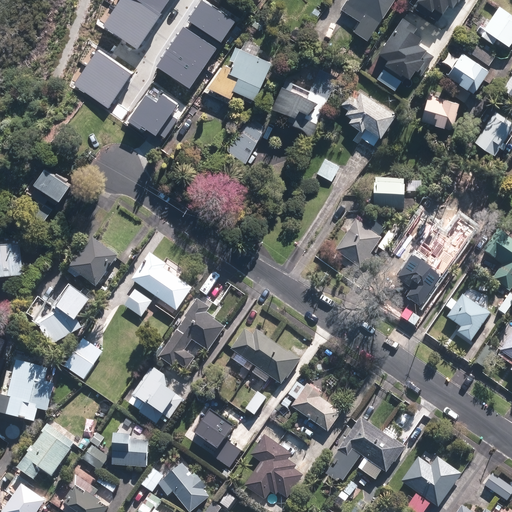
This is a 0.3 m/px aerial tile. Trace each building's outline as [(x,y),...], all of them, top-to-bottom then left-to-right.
[(134,0),(119,0),(115,8),(150,31),(159,16),(134,0)] [(134,0),(159,16),(161,14),(160,13),(168,0),(134,0)] [(235,22),(202,0),(188,20),(221,42),(235,22)] [(348,0),(342,9),(359,20),(353,30),(367,39),(392,0),(348,0)] [(416,0),(416,2),(431,13),(434,8),(442,13),(449,4),(453,7),(457,0),(459,1),(459,0),(416,0)] [(511,13),(499,5),(483,27),(484,29),(480,34),(492,43),(497,37),(508,45),(511,39),(511,13)] [(150,31),(115,8),(102,26),(137,49),(150,31)] [(257,16),(251,24),(259,30),(265,21),(257,16)] [(417,27),(403,17),(379,54),(388,60),(385,64),(409,80),(414,72),(421,76),(434,56),(426,51),(427,50),(417,43),(421,37),(414,32),(417,27)] [(183,26),(170,47),(203,69),(216,49),(183,26)] [(230,66),(223,63),(206,87),(230,98),(233,90),(254,100),(271,63),(234,46),(228,58),(232,60),(230,66)] [(170,47),(156,67),(189,89),(203,69),(170,47)] [(97,50),(86,66),(120,90),(131,74),(97,50)] [(462,51),(446,74),(450,77),(445,84),(449,87),(447,89),(464,101),(471,91),(472,92),(488,69),(462,51)] [(120,90),(86,66),(73,85),(108,108),(120,90)] [(286,80),(283,86),(274,106),(292,114),(289,120),(294,122),(293,124),(301,126),(303,127),(305,129),(307,131),(307,132),(312,135),(338,74),(320,67),(309,91),(286,80)] [(511,74),(503,88),(511,94),(511,74)] [(396,115),(361,92),(357,98),(349,93),(341,104),(349,110),(346,114),(352,118),(349,122),(363,131),(365,127),(368,128),(362,137),(369,141),(374,145),(380,137),(381,138),(396,115)] [(459,101),(428,93),(421,119),(451,128),(459,101)] [(156,102),(145,95),(127,121),(140,130),(142,127),(156,136),(157,133),(165,138),(177,120),(170,115),(177,105),(161,94),(156,102)] [(511,121),(495,110),(474,140),(494,154),(499,146),(502,148),(505,143),(503,141),(511,128),(511,121)] [(229,149),(245,161),(265,125),(253,117),(229,149)] [(318,169),(333,177),(341,162),(326,155),(318,169)] [(69,183),(45,167),(34,180),(32,179),(25,190),(36,197),(28,209),(44,220),(52,208),(45,203),(51,194),(58,199),(69,183)] [(404,181),(376,180),(376,185),(375,185),(374,209),(403,209),(404,181)] [(411,257),(396,279),(412,290),(406,298),(420,307),(447,269),(438,262),(439,260),(430,254),(445,233),(423,218),(401,250),(411,257)] [(356,221),(335,251),(361,269),(368,259),(371,261),(374,256),(371,254),(382,238),(356,221)] [(511,236),(497,226),(483,247),(503,260),(493,275),(510,287),(511,285),(511,236)] [(474,242),(460,233),(448,251),(461,260),(474,242)] [(117,252),(91,235),(69,267),(95,284),(117,252)] [(22,242),(0,244),(0,276),(26,274),(22,242)] [(176,308),(192,286),(163,266),(166,261),(149,250),(131,277),(176,308)] [(79,316),(84,309),(86,311),(96,297),(93,296),(72,280),(57,301),(55,304),(38,293),(27,310),(35,315),(33,319),(43,325),(52,342),(83,324),(79,316)] [(152,298),(135,287),(124,303),(141,314),(152,298)] [(504,307),(511,295),(511,288),(509,287),(498,303),(504,307)] [(463,291),(446,314),(461,324),(458,328),(470,337),(491,309),(483,303),(482,305),(463,291)] [(185,315),(159,354),(174,364),(177,359),(186,366),(194,355),(185,348),(193,337),(208,348),(225,324),(206,311),(210,305),(196,296),(184,314),(185,315)] [(449,306),(452,301),(448,298),(444,303),(449,306)] [(255,362),(272,338),(259,329),(256,334),(246,326),(232,346),(255,362)] [(511,330),(500,348),(511,356),(511,363),(510,367),(511,367),(511,330)] [(103,349),(83,335),(64,363),(84,377),(103,349)] [(282,381),(299,357),(274,339),(272,338),(255,362),(257,364),(282,381)] [(499,349),(489,342),(477,359),(487,366),(499,349)] [(227,362),(233,353),(224,347),(218,356),(227,362)] [(14,370),(6,368),(0,393),(0,392),(0,411),(34,419),(37,407),(46,409),(52,380),(45,379),(48,366),(17,359),(14,370)] [(169,373),(155,364),(132,398),(136,400),(135,402),(158,418),(162,411),(164,413),(166,411),(170,413),(181,397),(178,394),(180,391),(170,384),(169,373)] [(307,381),(291,403),(328,428),(341,409),(320,394),(322,391),(307,381)] [(269,388),(261,382),(250,398),(258,404),(269,388)] [(238,416),(216,401),(200,422),(222,438),(217,445),(234,456),(246,440),(230,429),(238,416)] [(367,456),(377,443),(376,442),(377,440),(378,440),(379,439),(380,438),(379,437),(384,430),(361,414),(338,446),(340,447),(348,453),(353,446),(362,453),(367,456)] [(42,431),(16,466),(33,478),(42,467),(51,473),(75,441),(46,421),(40,429),(42,431)] [(393,436),(385,430),(384,430),(379,437),(380,438),(379,439),(378,440),(377,440),(376,442),(377,443),(367,456),(360,466),(376,477),(383,467),(386,470),(394,459),(395,460),(406,444),(394,436),(393,436)] [(306,441),(292,431),(285,442),(299,451),(306,441)] [(130,434),(114,433),(113,442),(114,442),(112,465),(147,467),(149,442),(130,440),(130,434)] [(292,453),(264,434),(251,454),(262,462),(245,485),(263,497),(268,490),(275,494),(277,491),(288,499),(304,475),(294,468),(296,465),(287,459),(292,453)] [(109,454),(92,442),(82,456),(99,468),(109,454)] [(340,476),(344,478),(362,453),(353,446),(348,453),(340,447),(334,455),(336,457),(327,471),(338,479),(340,476)] [(419,453),(401,478),(417,489),(407,503),(418,511),(422,511),(432,499),(437,503),(461,470),(438,453),(432,462),(419,453)] [(165,474),(154,466),(143,481),(154,489),(165,474)] [(102,511),(108,504),(92,493),(98,486),(77,471),(69,483),(72,486),(59,505),(69,511),(102,511)] [(119,484),(103,473),(97,482),(114,493),(119,484)] [(511,493),(511,487),(492,473),(484,485),(507,501),(511,493)] [(178,476),(154,496),(163,507),(168,503),(175,511),(200,511),(204,509),(199,502),(201,499),(193,489),(190,491),(178,476)] [(216,494),(204,511),(205,511),(215,511),(224,500),(216,494)] [(481,511),(476,511),(462,502),(461,501),(454,511),(495,511),(485,506),(481,511)]
